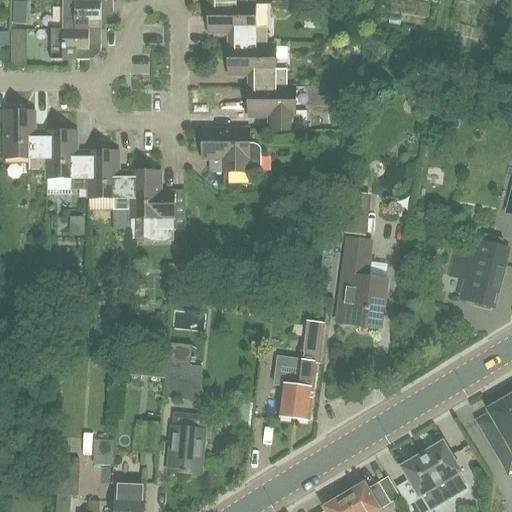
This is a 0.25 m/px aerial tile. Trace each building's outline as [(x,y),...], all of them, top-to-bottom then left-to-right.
[(113,22),(113,2),(75,2),(75,1),(63,1),(63,31),(63,32),(101,31),(101,22),(113,22)] [(26,13),(26,2),(14,2),(14,12),(26,13)] [(267,47),(267,46),(267,28),(255,28),(255,4),(247,4),(247,5),(209,5),(208,35),(229,35),(229,47),(267,47)] [(89,61),(89,51),(101,51),(101,31),(63,32),(63,31),(51,31),(51,61),(89,61)] [(0,44),(9,44),(9,32),(0,32),(0,44)] [(275,70),(275,46),(267,46),(267,47),(229,47),(229,76),(249,76),(249,89),(287,89),(287,88),(287,70),(275,70)] [(24,61),(24,48),(11,48),(11,61),(11,65),(24,65),(24,61)] [(295,112),(295,88),(287,88),(287,89),(249,89),(249,117),(269,117),(269,131),(307,131),(307,112),(295,112)] [(48,171),(48,132),(35,132),(35,113),(5,113),(5,159),(29,159),(29,171),(47,171),(48,171)] [(254,144),(250,144),(250,129),(203,129),(203,160),(212,160),(211,173),(261,173),(261,149),(258,145),(254,144)] [(90,191),(90,153),(77,153),(77,132),(48,132),(48,171),(47,171),(47,179),(71,179),(71,191),(89,191),(90,191)] [(132,211),(132,173),(119,173),(119,153),(90,153),(90,191),(89,191),(89,199),(113,199),(113,211),(131,211),(132,211)] [(174,231),(174,193),(161,193),(161,173),(132,173),(132,211),(131,211),(131,231),(174,231)] [(316,197),(316,185),(300,185),(300,197),(316,197)] [(346,192),(345,198),(340,232),(366,236),(372,196),(346,192)] [(428,233),(430,215),(417,214),(414,231),(428,233)] [(84,235),(84,218),(70,218),(70,235),(84,235)] [(283,248),(284,236),(276,235),(275,247),(283,248)] [(454,254),(449,276),(473,282),(468,300),(468,301),(494,308),(509,250),(501,248),(503,240),(484,235),(478,260),(454,254)] [(338,323),(381,328),(388,281),(367,278),(372,243),(349,240),(338,323)] [(197,286),(178,284),(176,303),(195,305),(197,286)] [(309,421),(317,363),(320,364),(322,355),(326,324),(303,322),(299,352),(307,353),(306,362),(300,361),(298,375),(276,372),(274,385),(282,386),(278,417),(309,421)] [(170,344),(168,364),(190,366),(192,347),(170,344)] [(164,379),(166,364),(127,360),(126,375),(164,379)] [(168,364),(166,364),(163,397),(199,401),(202,367),(190,366),(168,364)] [(149,409),(166,409),(166,398),(149,398),(149,409)] [(511,470),(511,398),(491,411),(493,415),(481,422),(510,472),(511,470)] [(175,426),(178,402),(168,401),(166,425),(175,426)] [(250,403),(237,401),(233,430),(247,432),(250,403)] [(160,424),(137,422),(134,452),(157,454),(160,424)] [(201,476),(205,431),(172,427),(168,473),(201,476)] [(445,442),(402,467),(410,481),(399,487),(411,509),(411,511),(428,511),(433,510),(428,501),(443,493),(448,501),(449,500),(467,489),(459,475),(462,473),(463,473),(445,442)] [(79,464),(57,463),(55,495),(78,496),(79,464)] [(388,479),(379,484),(391,504),(400,498),(388,479)] [(144,511),(146,481),(131,481),(116,480),(114,511),(144,511)] [(377,511),(381,510),(366,484),(355,490),(354,488),(344,494),(354,511),(377,511)] [(354,511),(344,494),(334,499),(336,501),(326,507),(328,511),(354,511)] [(99,511),(100,502),(88,501),(87,511),(99,511)]
